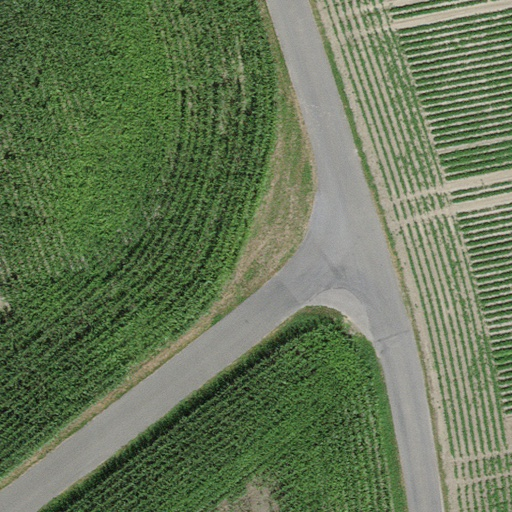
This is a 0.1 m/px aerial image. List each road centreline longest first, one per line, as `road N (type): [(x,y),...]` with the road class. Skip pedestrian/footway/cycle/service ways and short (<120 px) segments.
road 1 (track): [(0,511),(367,237)]
road 2 (track): [(367,237),(404,361),(428,511)]
road 3 (track): [(367,237),(290,0)]
